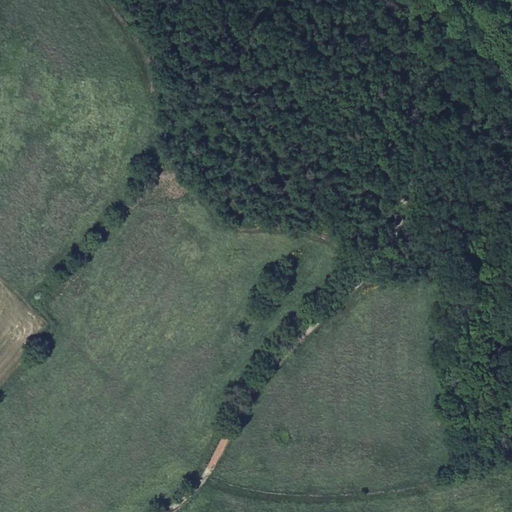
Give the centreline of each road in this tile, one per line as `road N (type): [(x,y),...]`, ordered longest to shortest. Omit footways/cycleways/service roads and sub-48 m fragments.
road 1 (track): [(167,511),(206,473),(268,372),(357,283),(400,219),(405,91),(394,0)]
road 2 (track): [(405,91),(479,271),(511,432)]
